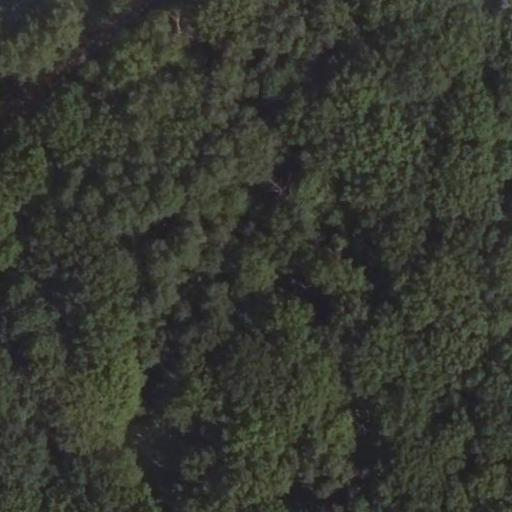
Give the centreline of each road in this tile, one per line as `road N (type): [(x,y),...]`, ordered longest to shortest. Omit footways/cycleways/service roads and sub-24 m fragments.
road 1 (track): [(0,230),(249,21)]
road 2 (track): [(0,113),(137,0)]
